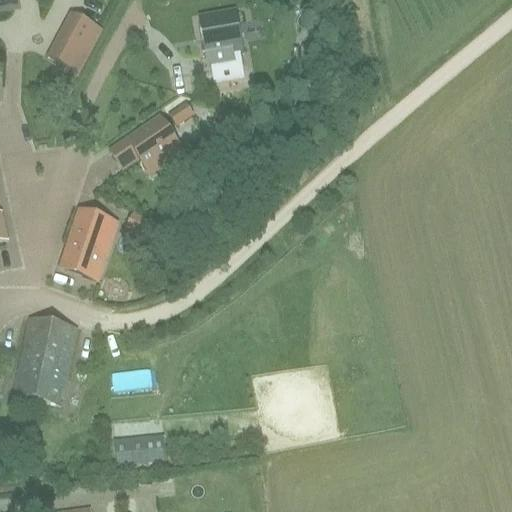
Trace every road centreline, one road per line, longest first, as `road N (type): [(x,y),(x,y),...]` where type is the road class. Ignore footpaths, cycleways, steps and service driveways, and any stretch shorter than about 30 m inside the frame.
road 1 (track): [(110,320),(186,298),(380,130)]
road 2 (residential): [(37,252),(12,114),(13,59)]
road 3 (track): [(380,130),(511,18)]
road 4 (track): [(139,0),(69,148)]
road 5 (track): [(343,0),(365,102),(380,130)]
